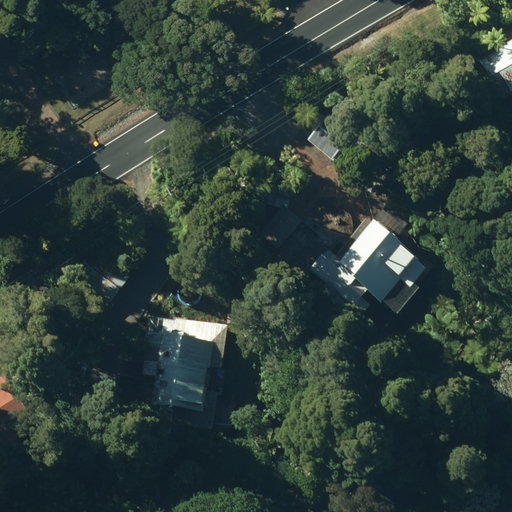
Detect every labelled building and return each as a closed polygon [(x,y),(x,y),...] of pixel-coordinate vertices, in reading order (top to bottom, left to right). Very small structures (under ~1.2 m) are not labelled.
[(511,41),(482,60),(510,104),(511,102),(511,41)] [(391,300),(406,312),(424,288),(418,283),(435,263),(381,220),(346,264),(328,250),(314,266),(361,305),(374,289),(390,302),(391,300)] [(67,304),(94,327),(132,282),(105,259),(100,264),(90,256),(78,270),(89,278),(67,304)] [(157,406),(208,413),(219,346),(168,338),(157,406)] [(68,406),(113,415),(121,376),(76,367),(68,406)] [(0,380),(0,417),(23,402),(7,376),(0,380)]
